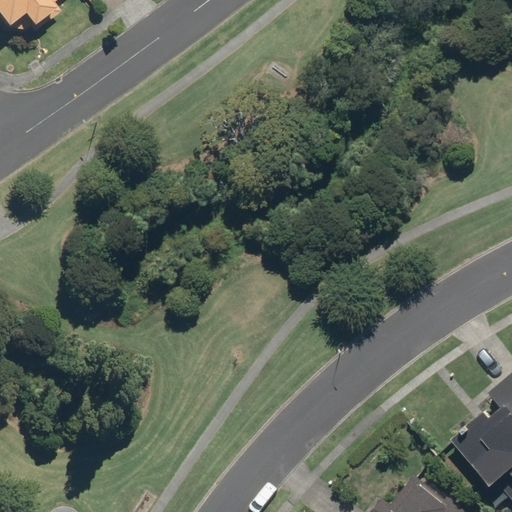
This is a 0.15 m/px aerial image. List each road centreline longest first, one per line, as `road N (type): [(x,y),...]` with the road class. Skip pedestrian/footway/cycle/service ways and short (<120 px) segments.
road 1 (residential): [(511,276),(364,366),(292,430),(226,511)]
road 2 (residential): [(211,0),(4,147)]
